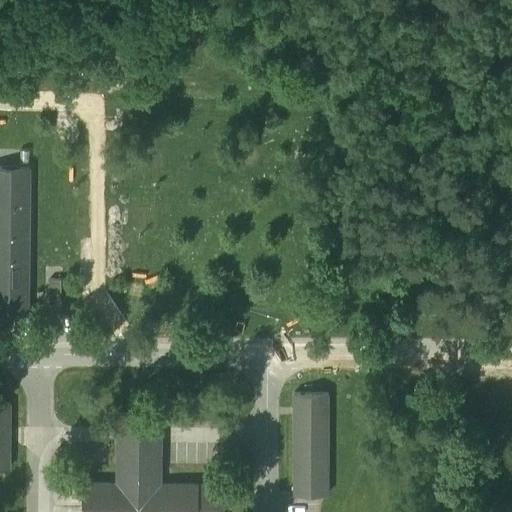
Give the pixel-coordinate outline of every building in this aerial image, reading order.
[(30,167),(0,167),(0,303),(31,303),(30,167)] [(52,276),(51,301),(63,301),(63,276),(52,276)] [(327,390),(290,389),(292,493),(329,494),(327,390)] [(9,430),(10,403),(0,403),(0,468),(9,468),(9,442),(9,430)] [(162,465),(162,421),(113,421),(113,430),(113,481),(74,481),(74,511),(222,511),(223,509),(223,500),(223,489),(162,489),(162,465)]
